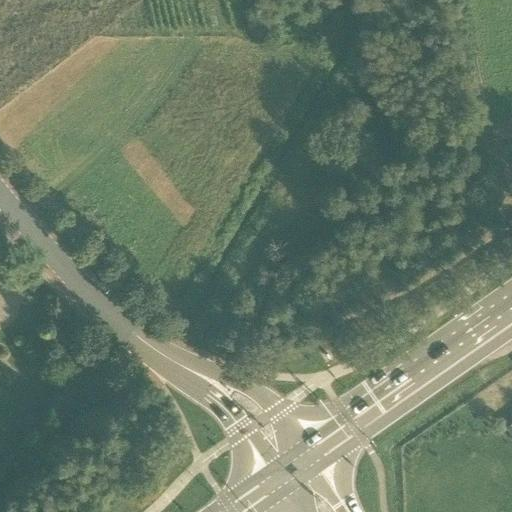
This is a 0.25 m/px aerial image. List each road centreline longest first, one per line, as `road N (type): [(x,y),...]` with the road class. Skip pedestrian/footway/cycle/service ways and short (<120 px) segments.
road 1 (tertiary): [(202,377),(111,320),(0,195)]
road 2 (primary): [(306,459),(511,316)]
road 3 (tertiary): [(306,459),(254,391),(202,377)]
road 4 (tertiary): [(202,377),(282,477)]
